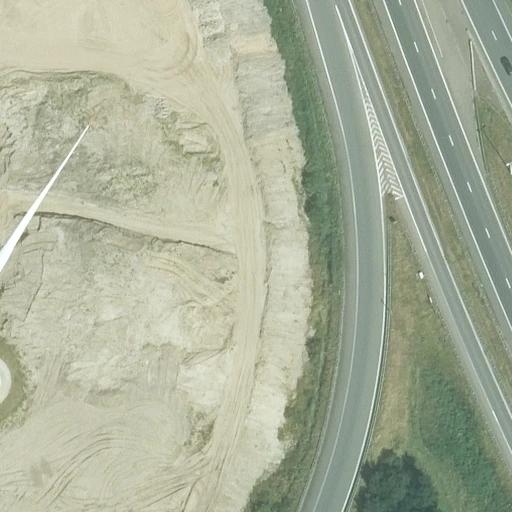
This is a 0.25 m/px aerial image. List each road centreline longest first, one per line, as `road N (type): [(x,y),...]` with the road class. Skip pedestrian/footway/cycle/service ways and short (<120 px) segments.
road 1 (motorway): [(356,45),(368,329),(360,403),(327,511)]
road 2 (motorway): [(356,45),(511,447)]
road 3 (motorway): [(397,0),(511,293)]
